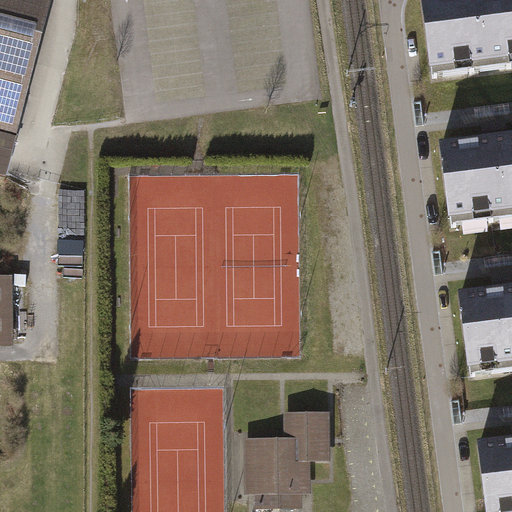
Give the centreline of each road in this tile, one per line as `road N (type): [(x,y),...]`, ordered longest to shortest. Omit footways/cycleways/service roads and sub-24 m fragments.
road 1 (track): [(391,511),(321,0)]
road 2 (residential): [(390,0),(455,511)]
